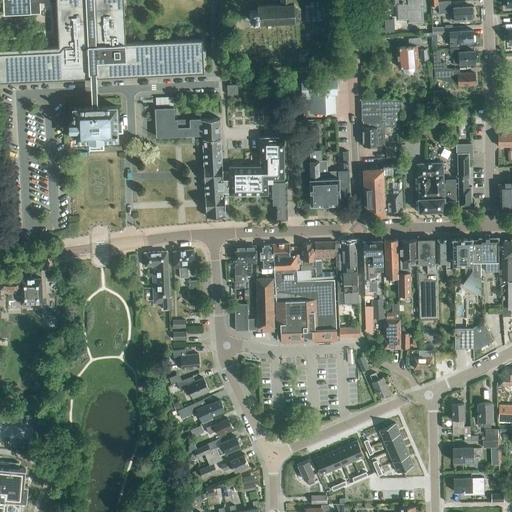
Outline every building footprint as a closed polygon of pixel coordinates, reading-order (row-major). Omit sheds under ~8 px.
[(103,106),(99,107),(98,91),(98,78),(204,73),(203,40),(126,44),(123,0),(3,0),(4,16),(40,14),(40,3),(56,3),(58,47),(0,49),(0,82),(92,78),(92,91),(93,107),(85,107),(74,108),(74,114),(72,114),(72,117),(74,117),(74,122),(69,122),(69,129),(74,129),(74,140),(89,140),(89,149),(103,148),(103,139),(117,139),(117,131),(122,131),(121,121),(116,121),(116,106),(103,107),(103,106)] [(290,5),(290,0),(280,0),(281,5),(257,7),(257,11),(249,11),(250,21),(258,20),(258,25),(295,23),(300,17),(299,10),(294,5),(290,5)] [(424,10),(423,0),(393,0),(394,5),(397,5),(397,19),(408,18),(408,22),(422,21),(421,10),(424,10)] [(450,8),(450,2),(438,3),(439,14),(453,13),(454,20),(472,19),(472,7),(453,8),(450,8)] [(394,24),(385,24),(386,38),(395,37),(394,24)] [(450,47),(458,46),(458,44),(474,43),(473,30),(457,31),(449,32),(450,47)] [(414,69),(414,66),(418,66),(417,46),(419,46),(419,38),(409,39),(409,46),(397,47),(398,67),(402,67),(402,70),(403,73),(406,75),(409,75),(412,74),(414,72),(414,69)] [(459,52),(458,48),(450,49),(450,53),(452,53),(453,64),(459,64),(475,64),(474,51),(459,52)] [(459,69),(434,70),(434,78),(443,80),(443,79),(453,78),(453,84),(458,85),(458,86),(467,85),(475,85),(475,83),(476,82),(476,79),(475,78),(475,73),(468,74),(467,73),(460,74),(459,69)] [(310,94),(311,103),(311,112),(335,111),(334,93),(337,93),(336,80),(301,81),(302,94),(310,94)] [(227,95),(237,94),(237,84),(226,85),(227,95)] [(311,102),(311,103),(310,94),(302,94),(302,103),(311,102)] [(363,138),(361,138),(362,144),(363,144),(363,146),(380,146),(385,146),(385,127),(386,127),(399,127),(399,100),(395,100),(362,100),(362,121),(363,121),(373,121),(373,127),(363,127),(362,127),(363,138)] [(174,108),(155,109),(156,124),(156,130),(157,137),(175,136),(203,135),(202,119),(174,120),(174,108)] [(220,119),(202,119),(203,135),(204,166),(204,167),(205,182),(206,196),(205,196),(206,211),(207,211),(207,217),(226,216),(225,195),(224,195),(223,193),(229,193),(229,171),(223,171),(222,166),(220,119)] [(464,134),(465,134),(465,129),(464,129),(464,119),(456,120),(457,135),(464,135),(464,134)] [(511,132),(498,133),(498,146),(511,146),(511,132)] [(279,137),(265,137),(260,137),(260,161),(266,161),(266,166),(229,167),(229,171),(229,193),(229,195),(237,195),(260,195),(260,194),(268,194),(268,182),(270,182),(270,183),(273,183),(273,182),(281,181),(281,178),(284,178),(283,137),(279,137)] [(321,160),(321,150),(309,151),(310,161),(309,161),(310,179),(311,204),(340,203),(340,198),(347,198),(349,195),(348,170),(327,171),(326,160),(321,160)] [(338,168),(348,167),(348,151),(338,152),(338,168)] [(469,153),(457,153),(458,182),(458,200),(458,207),(464,207),(464,208),(472,208),(474,208),(474,200),(472,200),(471,187),(469,187),(468,179),(470,179),(469,159),(469,153)] [(442,162),(417,164),(418,198),(419,211),(445,210),(445,201),(458,200),(458,182),(455,182),(455,179),(445,180),(446,183),(443,184),(442,162)] [(392,166),(383,166),(383,169),(385,214),(388,214),(389,215),(402,214),(401,163),(392,163),(392,166)] [(383,169),(364,170),(366,216),(385,215),(385,214),(383,169)] [(273,183),(270,183),(270,198),(271,198),(271,199),(272,199),(272,204),(274,204),(274,220),(287,220),(287,216),(287,203),(287,181),(281,181),(273,182),(273,183)] [(511,186),(503,186),(503,184),(498,184),(499,210),(511,210),(511,186)] [(501,259),(501,270),(499,270),(498,270),(502,316),(510,316),(510,309),(511,308),(511,237),(501,238),(501,259)] [(473,292),(472,240),(472,238),(452,239),(453,261),(453,263),(465,263),(465,281),(462,285),(473,292)] [(472,240),(473,292),(481,297),(481,261),(486,260),(486,271),(498,270),(499,270),(498,238),(479,238),(479,240),(472,240)] [(417,240),(418,262),(418,319),(437,319),(437,299),(437,281),(437,274),(435,274),(434,239),(417,240)] [(450,261),(453,261),(452,239),(436,239),(437,263),(446,263),(446,268),(450,268),(450,261)] [(398,278),(398,273),(397,240),(384,240),(386,279),(398,278)] [(409,262),(418,262),(417,240),(400,240),(401,273),(398,273),(398,278),(399,295),(410,295),(409,262)] [(344,298),(358,297),(356,241),(341,241),(342,245),(335,245),(335,258),(336,273),(337,273),(338,303),(345,303),(344,298)] [(378,295),(382,295),(381,272),(383,272),(382,241),(363,241),(365,295),(378,295)] [(335,242),(314,243),(315,269),(316,272),(322,272),(321,265),(322,264),(322,259),(335,258),(335,245),(335,242)] [(333,277),(316,278),(311,278),(311,271),(296,271),(296,256),(290,256),(289,243),(272,244),(273,262),(273,268),(273,270),(274,282),(277,339),(281,339),(281,343),(304,342),(304,336),(307,336),(307,337),(308,337),(309,339),(310,338),(311,337),(312,337),(313,342),(337,341),(335,279),(333,279),(333,277)] [(301,253),(302,266),(309,265),(310,269),(315,269),(314,243),(302,243),(303,253),(301,253)] [(261,268),(273,268),(273,262),(272,244),(260,245),(261,268)] [(245,246),(235,247),(236,257),(234,257),(235,280),(247,280),(246,276),(245,246)] [(245,246),(246,276),(252,276),(251,265),(250,265),(250,263),(256,262),(255,246),(245,246)] [(189,278),(188,267),(195,266),(193,249),(173,251),(174,268),(179,268),(179,278),(189,278)] [(169,298),(167,251),(144,253),(145,266),(152,266),(153,299),(163,298),(163,309),(172,309),(171,298),(169,298)] [(454,281),(453,270),(446,270),(446,282),(454,281)] [(42,303),(41,278),(20,279),(0,279),(0,297),(0,289),(8,289),(8,293),(21,293),(21,304),(42,303)] [(258,332),(275,332),(272,278),(256,279),(258,332)] [(236,304),(235,289),(234,289),(235,331),(248,331),(247,304),(236,304)] [(383,298),(383,295),(382,295),(378,295),(378,298),(371,299),(372,318),(385,318),(384,298),(383,298)] [(338,317),(349,317),(349,306),(338,307),(338,317)] [(248,319),(249,330),(257,330),(256,319),(248,319)] [(400,349),(400,320),(386,320),(385,337),(384,337),(384,339),(383,339),(383,349),(400,349)] [(473,349),(473,352),(493,341),(483,322),(473,328),(473,329),(473,349)] [(339,338),(359,338),(359,327),(339,328),(339,338)] [(455,338),(455,349),(470,349),(473,349),(473,329),(455,330),(455,338)] [(401,349),(410,349),(410,333),(401,333),(401,349)] [(185,355),(185,349),(173,351),(173,357),(180,356),(182,370),(200,368),(198,354),(185,355)] [(431,357),(430,350),(419,351),(419,357),(414,357),(414,368),(432,368),(432,357),(431,357)] [(366,355),(358,358),(362,371),(370,368),(366,355)] [(511,385),(511,369),(505,369),(503,371),(503,376),(499,376),(498,385),(511,385)] [(378,379),(375,373),(370,375),(373,382),(372,382),(378,396),(388,392),(382,378),(378,379)] [(195,382),(193,376),(177,382),(180,390),(187,387),(192,398),(209,391),(203,378),(195,382)] [(196,403),(184,408),(187,417),(198,412),(202,423),(212,419),(210,416),(224,410),(220,400),(211,404),(211,403),(206,405),(198,408),(196,403)] [(490,427),(490,421),(492,421),(492,403),(478,403),(478,421),(484,421),(484,427),(490,427)] [(464,426),(463,419),(464,419),(463,404),(452,404),(452,427),(452,434),(463,434),(464,441),(471,440),(470,426),(464,426)] [(511,406),(499,406),(499,422),(511,422),(511,406)] [(218,435),(232,429),(228,419),(214,425),(207,428),(209,434),(216,430),(218,435)] [(395,423),(379,430),(384,441),(400,434),(395,423)] [(193,436),(204,432),(201,426),(190,430),(193,436)] [(485,439),(497,439),(497,429),(485,429),(485,439)] [(400,434),(384,441),(388,451),(404,444),(400,434)] [(209,465),(213,463),(221,460),(220,456),(226,453),(240,447),(236,436),(221,443),(222,445),(210,451),(207,445),(194,451),(196,457),(205,453),(209,465)] [(357,440),(346,445),(353,461),(364,456),(357,440)] [(404,444),(388,451),(393,462),(409,455),(404,444)] [(346,445),(336,449),(342,466),(353,461),(346,445)] [(472,448),(472,447),(453,447),(453,462),(472,461),(472,455),(481,454),(481,448),(472,448)] [(336,449),(325,454),(332,470),(342,466),(336,449)] [(325,454),(314,459),(321,475),(332,470),(325,454)] [(234,472),(248,466),(244,455),(230,461),(221,465),(223,471),(232,467),(234,472)] [(409,455),(393,462),(397,472),(413,466),(409,455)] [(0,511),(21,511),(23,501),(27,501),(29,477),(25,477),(26,469),(19,468),(19,463),(0,461),(0,511)] [(314,482),(312,476),(314,475),(308,461),(298,466),(304,479),(306,478),(309,485),(314,482)] [(213,463),(209,465),(199,469),(203,479),(217,473),(213,463)] [(400,499),(417,498),(416,474),(399,474),(400,480),(386,481),(386,492),(399,491),(400,499)] [(244,484),(255,482),(253,475),(242,477),(244,484)] [(483,477),(454,478),(454,492),(464,491),(464,494),(484,494),(483,477)] [(233,493),(239,492),(237,482),(231,483),(233,493)] [(242,492),(255,489),(254,483),(240,487),(242,492)] [(225,496),(231,495),(229,484),(222,486),(225,496)] [(491,502),(504,501),(504,493),(491,493),(491,502)] [(311,504),(327,504),(327,495),(311,495),(311,504)] [(245,510),(245,511),(259,511),(258,509),(259,509),(258,500),(253,501),(254,509),(245,510)]
